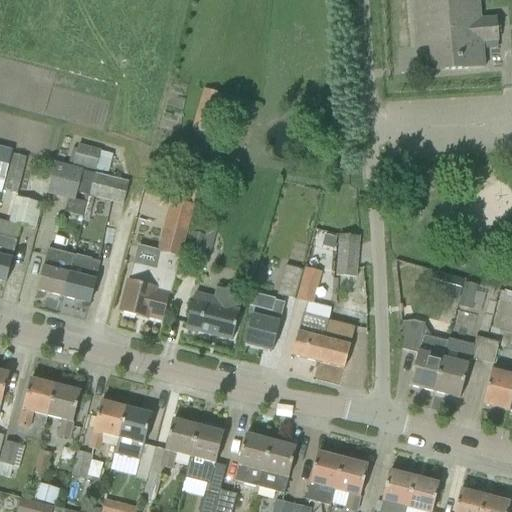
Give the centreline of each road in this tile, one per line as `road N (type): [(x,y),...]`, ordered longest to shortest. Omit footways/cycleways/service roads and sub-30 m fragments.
road 1 (residential): [(375,420),(383,392),(378,250),(360,0)]
road 2 (residential): [(375,420),(0,325)]
road 3 (residential): [(511,456),(375,420)]
